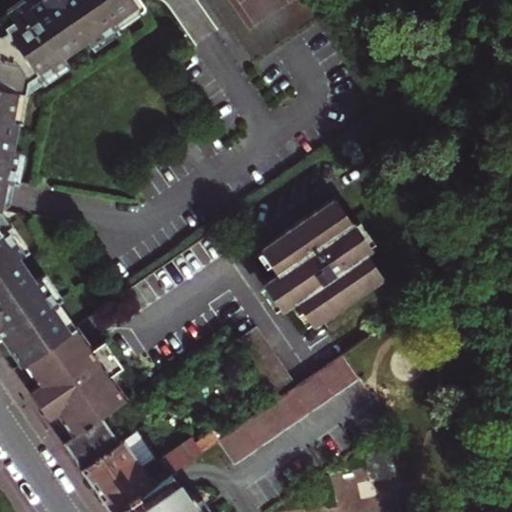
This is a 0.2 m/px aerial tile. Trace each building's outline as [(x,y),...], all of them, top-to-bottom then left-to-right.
[(0,332),(14,354),(63,321),(51,303),(55,300),(37,274),(33,277),(18,254),(21,252),(5,227),(1,229),(0,227),(0,199),(1,193),(4,182),(8,181),(9,177),(14,151),(10,150),(15,123),(11,122),(17,89),(23,90),(25,78),(37,71),(39,75),(64,57),(62,54),(85,38),(87,42),(114,23),(111,20),(136,2),(134,0),(34,0),(29,4),(25,0),(20,0),(7,10),(8,12),(0,17),(0,332)] [(349,222),(332,197),(257,251),(274,275),(261,284),(280,311),(294,302),(311,327),(382,278),(364,253),(370,249),(351,221),(349,222)] [(68,329),(63,321),(14,354),(20,362),(21,361),(33,378),(39,385),(29,391),(48,418),(59,411),(76,434),(101,417),(126,399),(110,376),(122,367),(103,341),(91,349),(74,325),(68,329)] [(234,342),(274,399),(295,385),(255,327),(234,342)] [(358,343),(235,428),(251,451),(374,366),(358,343)] [(101,417),(76,434),(64,442),(72,453),(82,467),(118,442),(101,417)] [(118,442),(82,467),(98,490),(113,511),(153,485),(141,467),(154,457),(136,430),(118,442)] [(160,459),(169,473),(171,473),(218,439),(212,430),(194,442),(191,438),(160,459)] [(153,485),(113,511),(203,511),(194,497),(189,500),(171,473),(169,473),(153,485)]
